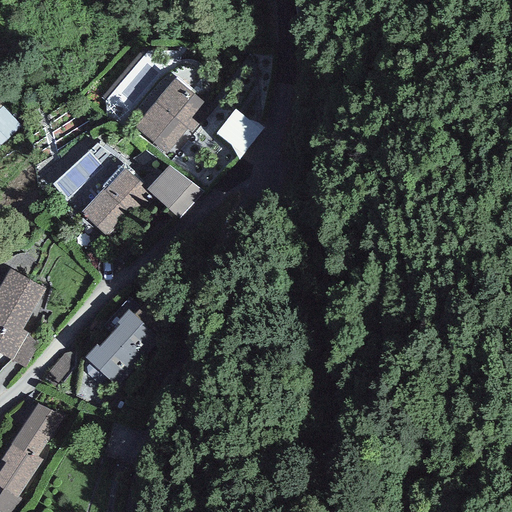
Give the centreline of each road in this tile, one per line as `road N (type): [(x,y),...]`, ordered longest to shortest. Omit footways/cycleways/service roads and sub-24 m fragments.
road 1 (unclassified): [(268,156),(160,413),(136,511)]
road 2 (residential): [(268,156),(96,296),(0,405)]
road 3 (unclassified): [(283,0),(287,47),(268,156)]
